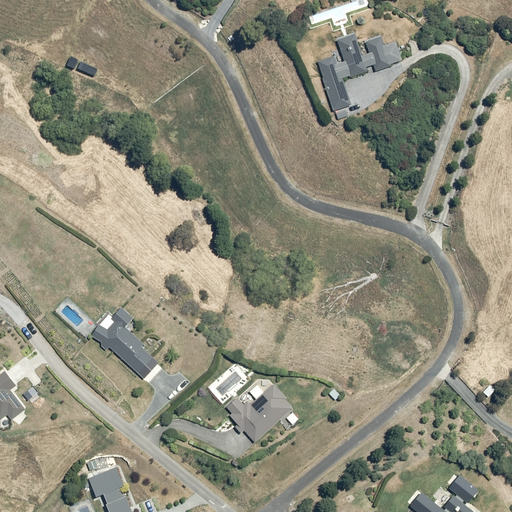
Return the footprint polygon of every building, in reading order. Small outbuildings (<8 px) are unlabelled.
[(335,56),(318,61),(333,110),(352,104),(343,77),(350,75),(351,78),(368,73),(366,66),(371,65),(373,73),(388,68),(388,65),(402,61),(396,41),(383,45),(381,36),(365,41),(368,52),(362,54),(355,33),(337,39),(344,61),(337,63),(335,56)] [(107,351),(111,347),(139,373),(154,357),(140,345),(142,343),(124,327),(133,317),(121,307),(103,327),(100,324),(91,335),(102,345),(101,346),(107,351)] [(0,377),(0,419),(7,413),(12,419),(24,408),(8,390),(15,384),(5,373),(0,377)] [(245,404),(239,397),(227,407),(232,412),(229,415),(238,425),(235,427),(240,433),(244,430),(254,441),(291,408),(293,407),(272,384),(251,403),(248,401),(245,404)] [(299,419),(294,412),(287,418),(293,425),(299,419)] [(96,495),(103,492),(107,502),(105,502),(109,511),(129,511),(132,511),(125,496),(123,497),(119,488),(125,485),(117,468),(89,480),(96,495)] [(442,508),(420,493),(411,505),(421,511),(473,511),(465,506),(478,487),(460,473),(449,488),(454,492),(442,508)]
